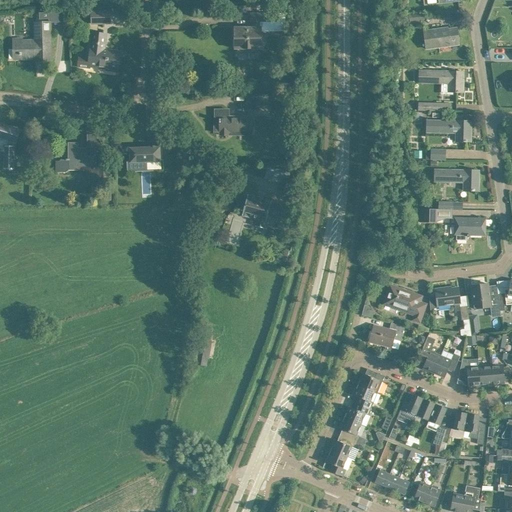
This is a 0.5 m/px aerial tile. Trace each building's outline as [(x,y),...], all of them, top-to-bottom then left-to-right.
[(110,12),(100,12),(91,12),(92,24),(110,23),(110,12)] [(235,49),(237,49),(237,53),(258,53),(258,49),(261,49),(260,23),(281,23),(280,13),(251,14),(251,28),(234,28),(235,49)] [(422,13),(409,15),(410,23),(423,21),(422,13)] [(14,40),(14,50),(9,50),(10,59),(35,58),(35,61),(50,60),(49,23),(35,23),(35,31),(39,31),(40,41),(21,42),(21,40),(14,40)] [(442,29),(432,31),(424,32),(426,49),(458,44),(456,29),(448,30),(448,32),(442,33),(442,29)] [(90,56),(79,55),(77,67),(90,69),(90,66),(118,69),(120,52),(104,50),(106,35),(92,33),(90,56)] [(448,92),(453,92),(463,93),(463,72),(449,72),(419,71),(418,83),(448,84),(448,92)] [(246,96),(246,110),(259,111),(259,104),(268,104),(268,93),(259,93),(259,94),(253,94),(253,96),(246,96)] [(272,93),(272,100),(287,101),(287,93),(272,93)] [(423,103),(422,111),(436,111),(437,103),(423,103)] [(228,110),(215,110),(215,120),(216,120),(216,122),(218,122),(219,122),(219,135),(229,135),(229,132),(251,132),(251,117),(228,117),(228,110)] [(456,141),(460,141),(470,142),(471,122),(456,121),(427,121),(427,132),(456,133),(456,141)] [(0,137),(8,140),(6,146),(4,146),(3,169),(13,169),(14,146),(13,146),(14,142),(15,142),(19,131),(0,124),(0,137)] [(130,161),(127,161),(127,171),(146,171),(145,162),(150,162),(160,162),(160,145),(165,145),(164,132),(152,132),(153,147),(129,148),(130,158),(130,161)] [(59,161),(57,161),(57,172),(66,172),(68,170),(93,170),(93,182),(104,182),(104,166),(96,166),(96,147),(96,137),(87,136),(87,148),(78,148),(78,143),(68,143),(68,159),(61,159),(59,161)] [(426,153),(425,160),(445,160),(445,149),(430,149),(430,153),(426,153)] [(413,158),(421,158),(422,150),(414,150),(413,158)] [(180,156),(179,166),(186,166),(187,157),(180,156)] [(275,169),(272,181),(279,183),(282,170),(275,169)] [(463,191),(468,191),(478,191),(479,171),(464,171),(434,170),(434,181),(464,182),(463,191)] [(247,195),(243,212),(257,217),(255,226),(264,229),(267,215),(279,218),(282,205),(271,202),(271,201),(247,195)] [(420,222),(436,223),(437,209),(420,209),(420,222)] [(485,219),(455,219),(455,234),(456,234),(456,240),(467,241),(467,237),(468,237),(468,235),(483,235),(483,226),(485,226),(485,219)] [(505,294),(498,295),(500,310),(504,310),(504,305),(506,304),(506,305),(511,304),(511,305),(511,279),(510,280),(509,289),(504,289),(505,294)] [(500,310),(498,295),(496,295),(489,296),(488,284),(471,286),(474,309),(490,307),(491,312),(491,313),(496,317),(500,316),(500,310)] [(395,309),(404,312),(414,315),(413,320),(420,322),(426,304),(420,302),(422,297),(390,285),(384,302),(396,306),(395,309)] [(429,297),(430,309),(436,308),(437,306),(460,303),(458,288),(435,291),(436,297),(429,297)] [(467,305),(460,306),(461,320),(469,319),(467,305)] [(401,341),(405,326),(391,323),(389,329),(373,325),(369,342),(392,348),(394,340),(401,341)] [(458,330),(458,335),(471,336),(470,329),(470,326),(462,327),(459,328),(458,330)] [(195,364),(196,364),(206,366),(212,332),(201,330),(195,364)] [(427,336),(420,355),(418,360),(425,363),(422,369),(433,373),(441,356),(435,353),(437,348),(432,346),(435,339),(427,336)] [(476,336),(467,337),(468,346),(477,345),(476,336)] [(497,345),(496,336),(488,337),(489,345),(497,345)] [(441,356),(433,373),(444,378),(452,360),(441,356)] [(462,362),(461,364),(459,374),(467,376),(468,386),(472,386),(472,387),(480,387),(479,366),(468,367),(467,363),(462,362)] [(503,364),(491,365),(492,386),(500,385),(500,384),(504,383),(504,380),(511,379),(511,380),(511,379),(511,371),(508,367),(503,367),(503,364)] [(491,365),(479,366),(480,387),(481,387),(481,385),(486,385),(486,386),(492,386),(491,365)] [(362,373),(357,384),(377,393),(385,376),(377,373),(375,378),(362,373)] [(371,409),(377,393),(357,384),(352,395),(358,398),(356,403),(371,409)] [(404,400),(396,419),(406,423),(408,419),(414,421),(416,416),(424,399),(413,394),(410,402),(404,400)] [(424,399),(416,416),(429,421),(436,404),(424,399)] [(371,409),(356,403),(354,409),(348,406),(343,417),(361,425),(365,414),(368,415),(371,409)] [(436,404),(429,421),(439,425),(446,408),(436,404)] [(456,411),(455,421),(453,429),(464,432),(468,414),(456,411)] [(477,427),(477,425),(479,416),(468,414),(464,432),(470,433),(470,437),(477,439),(477,444),(483,445),(485,428),(479,427),(479,428),(477,427)] [(361,425),(343,417),(339,428),(352,434),(350,439),(364,446),(367,439),(356,435),(361,425)] [(508,423),(507,422),(506,428),(501,435),(501,438),(509,439),(511,438),(511,420),(508,420),(508,423)] [(445,429),(438,427),(436,432),(433,444),(436,444),(440,446),(441,442),(443,437),(444,435),(445,429)] [(446,427),(445,429),(444,435),(443,437),(441,442),(446,444),(448,438),(451,429),(446,427)] [(392,428),(389,437),(394,439),(397,434),(395,433),(397,430),(392,428)] [(380,442),(383,441),(385,435),(380,432),(377,431),(376,432),(380,442)] [(406,444),(412,447),(417,449),(421,440),(410,435),(406,444)] [(496,456),(501,456),(511,457),(511,456),(511,438),(509,439),(509,450),(502,449),(502,450),(497,450),(496,456)] [(347,445),(334,439),(329,450),(347,458),(351,447),(362,452),(363,448),(364,446),(350,439),(347,445)] [(347,458),(329,450),(325,462),(338,467),(336,473),(343,476),(346,470),(343,468),(347,458)] [(511,474),(511,463),(508,463),(508,465),(503,465),(502,467),(502,469),(502,474),(507,474),(511,474)] [(380,470),(378,473),(375,482),(384,486),(389,474),(380,470)] [(389,474),(384,486),(394,490),(399,478),(389,474)] [(507,485),(492,485),(491,491),(511,492),(511,474),(507,474),(502,474),(501,474),(500,484),(507,485)] [(418,486),(417,489),(413,498),(424,503),(430,486),(420,482),(422,478),(417,476),(414,484),(418,486)] [(399,478),(394,490),(404,495),(409,482),(399,478)] [(466,485),(464,495),(460,511),(472,511),(473,505),(475,498),(478,499),(480,488),(466,485)] [(430,486),(424,503),(434,507),(438,497),(441,490),(430,486)] [(453,493),(451,501),(450,511),(455,511),(460,511),(464,495),(453,493)]
